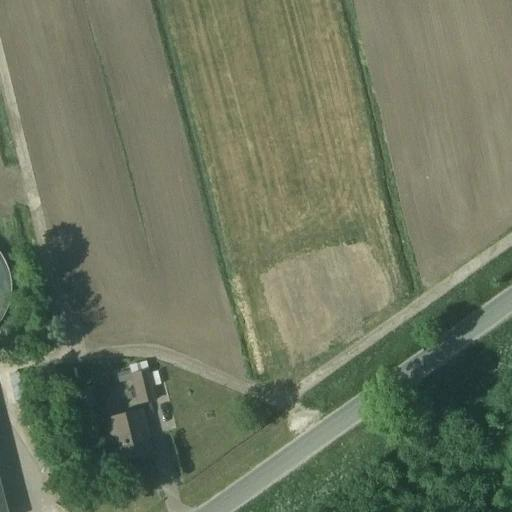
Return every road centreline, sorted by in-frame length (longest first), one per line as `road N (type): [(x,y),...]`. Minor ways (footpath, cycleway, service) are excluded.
road 1 (track): [(0,363),(145,351),(286,408),(511,244)]
road 2 (tertiary): [(212,511),(511,300)]
road 3 (track): [(73,356),(0,62)]
